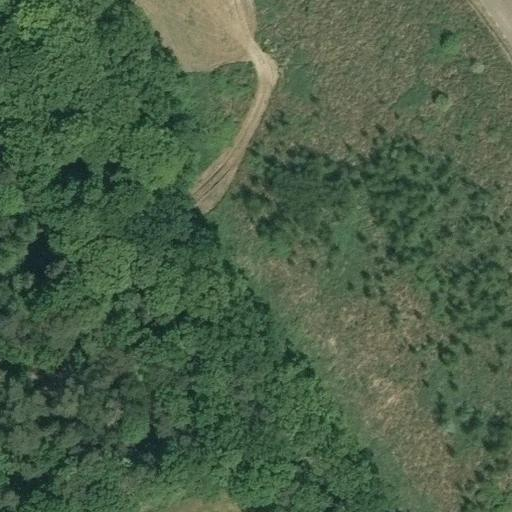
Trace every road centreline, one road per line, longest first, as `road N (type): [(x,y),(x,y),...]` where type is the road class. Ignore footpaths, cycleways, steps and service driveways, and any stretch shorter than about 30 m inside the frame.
road 1 (track): [(301,447),(0,35)]
road 2 (unclassified): [(104,511),(280,446),(301,447),(326,466),(359,511)]
